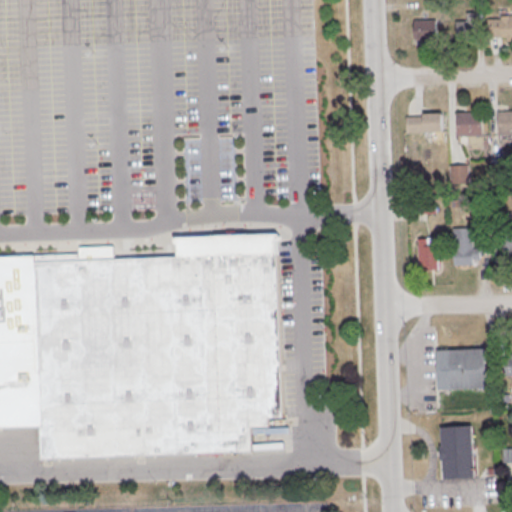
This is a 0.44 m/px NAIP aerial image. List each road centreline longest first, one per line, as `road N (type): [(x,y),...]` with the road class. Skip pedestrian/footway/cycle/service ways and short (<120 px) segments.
road 1 (residential): [(390,511),(370,0)]
road 2 (residential): [(511,75),(374,80)]
road 3 (residential): [(511,304),(382,308)]
